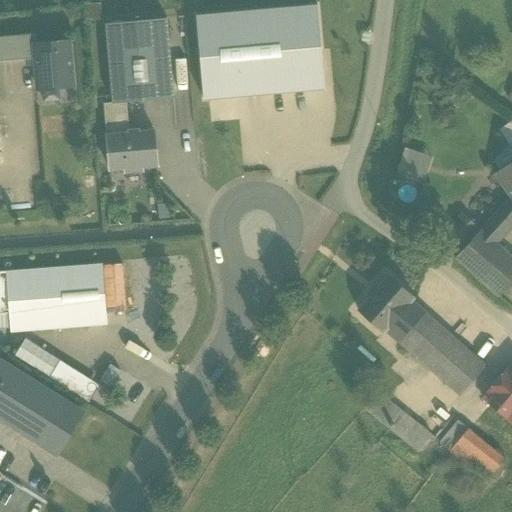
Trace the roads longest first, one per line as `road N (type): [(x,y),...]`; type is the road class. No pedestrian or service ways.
road 1 (residential): [(120,511),(296,226)]
road 2 (track): [(338,195),(511,332)]
road 3 (track): [(388,0),(377,81),(338,195)]
